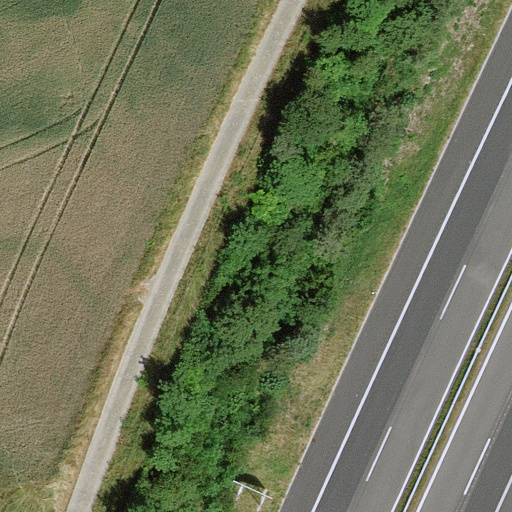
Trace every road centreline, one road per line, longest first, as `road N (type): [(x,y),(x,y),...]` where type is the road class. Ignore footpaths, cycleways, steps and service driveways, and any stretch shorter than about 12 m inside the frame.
road 1 (track): [(80,511),(198,206),(296,0)]
road 2 (motorway): [(511,165),(353,511)]
road 3 (motorway): [(457,511),(511,392)]
